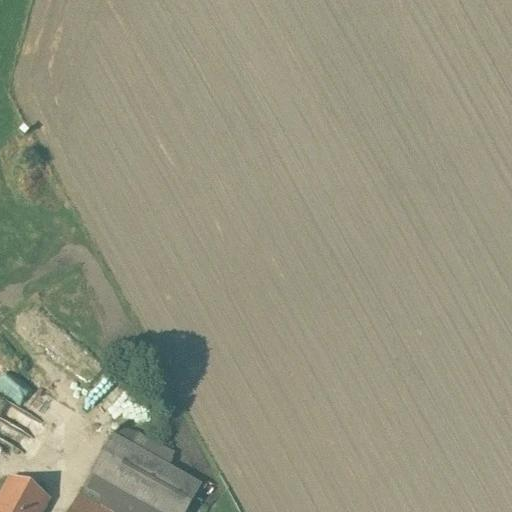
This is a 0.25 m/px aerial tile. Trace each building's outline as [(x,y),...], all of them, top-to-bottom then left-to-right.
[(11,370),(0,381),(0,386),(29,412),(42,397),(11,370)] [(167,470),(110,439),(90,475),(156,511),(185,511),(199,489),(167,470)] [(0,496),(0,511),(42,511),(48,501),(10,479),(0,496)] [(101,499),(83,488),(78,497),(96,508),(101,499)] [(103,511),(96,508),(78,497),(69,511),(103,511)]
